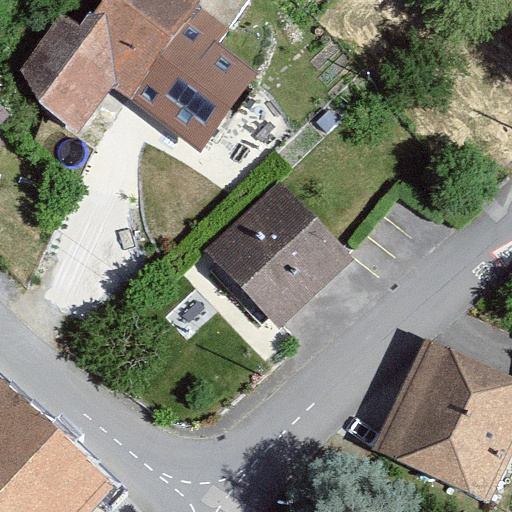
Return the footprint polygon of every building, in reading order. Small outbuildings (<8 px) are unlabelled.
[(37,103),(74,129),(109,81),(202,147),(256,72),(217,43),(248,0),(103,0),(82,29),(61,14),(21,69),(37,103)] [(0,125),(10,116),(0,105),(0,125)] [(282,184),(202,261),(282,342),(361,265),(282,184)] [(511,378),(422,339),(369,458),(483,509),(511,445),(511,378)] [(119,511),(0,401),(0,511),(119,511)]
